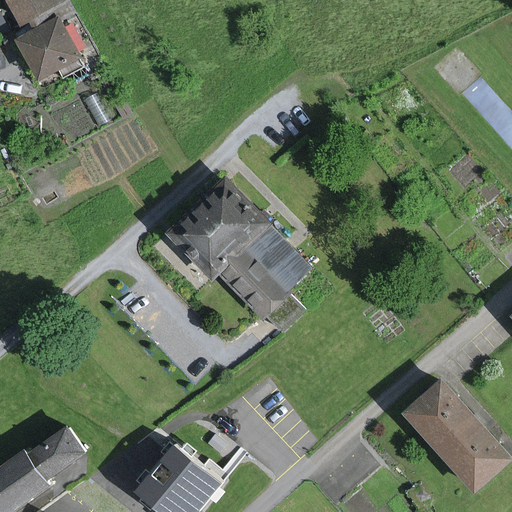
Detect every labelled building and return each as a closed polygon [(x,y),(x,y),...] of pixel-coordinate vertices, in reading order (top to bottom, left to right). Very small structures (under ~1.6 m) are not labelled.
[(76,11),(70,0),(11,0),(24,23),(34,18),(39,27),(19,38),(41,78),(62,66),(67,75),(84,65),(80,57),(82,56),(62,19),(76,11)] [(313,268),(310,264),(259,214),(264,208),(229,174),(165,238),(191,264),(196,258),(218,280),(224,274),(266,315),(313,268)] [(511,461),(511,451),(444,379),(407,414),(480,491),(511,461)] [(31,448),(0,469),(0,511),(14,511),(57,484),(52,477),(90,451),(73,427),(35,453),(31,448)] [(177,444),(139,490),(166,511),(199,511),(224,482),(177,444)]
